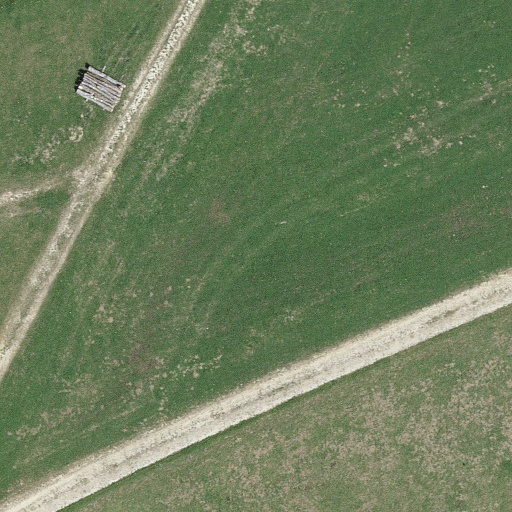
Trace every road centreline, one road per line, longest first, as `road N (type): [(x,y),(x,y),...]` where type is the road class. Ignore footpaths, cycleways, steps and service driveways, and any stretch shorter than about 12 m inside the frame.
road 1 (track): [(53,511),(136,461),(511,300)]
road 2 (track): [(0,350),(191,0)]
